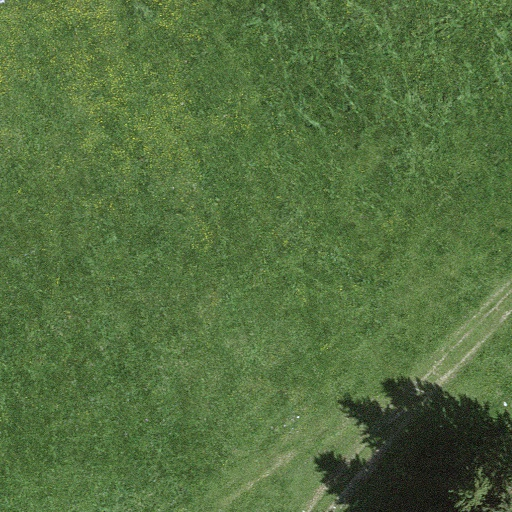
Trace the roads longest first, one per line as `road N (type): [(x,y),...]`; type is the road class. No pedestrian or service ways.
road 1 (track): [(511,289),(422,374),(177,511)]
road 2 (track): [(422,374),(342,511)]
